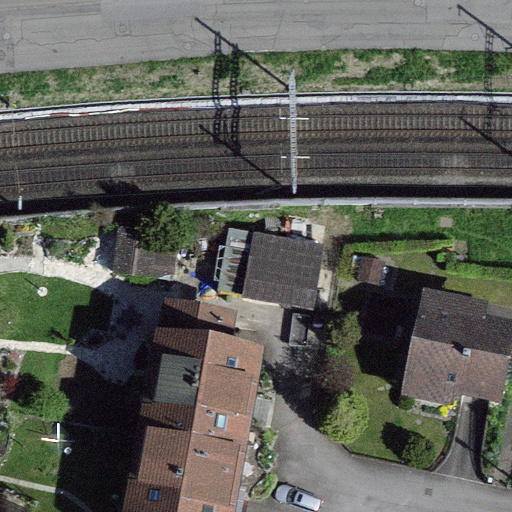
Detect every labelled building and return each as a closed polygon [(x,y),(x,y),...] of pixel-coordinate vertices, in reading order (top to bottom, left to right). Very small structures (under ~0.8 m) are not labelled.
[(144,283),(150,240),(119,236),(114,279),(144,283)] [(240,303),(309,314),(320,254),(251,242),(240,303)] [(405,388),(495,407),(510,340),(476,333),(478,320),(422,308),(405,388)] [(237,428),(239,428),(247,367),(217,361),(223,326),(169,317),(146,442),(231,457),(237,428)] [(133,511),(222,511),(227,488),(226,487),(231,457),(146,442),(133,511)]
